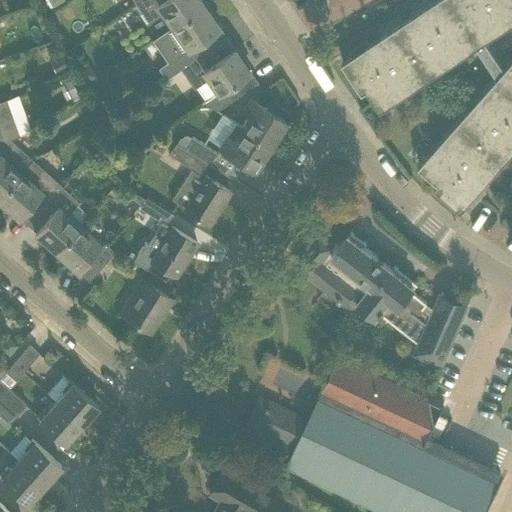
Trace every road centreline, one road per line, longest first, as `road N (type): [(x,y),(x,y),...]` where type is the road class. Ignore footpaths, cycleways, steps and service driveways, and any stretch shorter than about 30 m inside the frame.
road 1 (residential): [(141,385),(322,105)]
road 2 (residential): [(511,282),(471,265),(322,105)]
road 3 (residential): [(141,385),(0,269)]
road 4 (residential): [(83,511),(141,385)]
